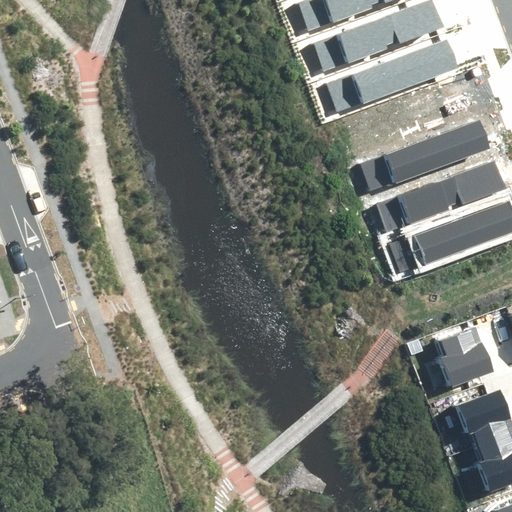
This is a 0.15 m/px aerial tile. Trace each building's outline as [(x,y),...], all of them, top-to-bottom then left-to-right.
[(315,0),(302,5),(312,31),(395,0),(315,0)] [(315,45),(325,71),(444,27),(434,1),(315,45)] [(329,85),(339,111),(458,67),(448,42),(329,85)] [(358,166),(369,192),(487,148),(478,123),(358,166)] [(378,206),(388,232),(507,188),(497,163),(378,206)] [(391,246),(401,271),(511,230),(511,206),(510,202),(391,246)] [(433,352),(444,382),(486,367),(470,322),(433,335),(438,350),(433,352)] [(492,379),(450,394),(461,425),(466,423),(472,438),(509,425),(492,379)] [(472,455),(483,486),(511,475),(511,433),(509,425),(472,438),(477,453),(472,455)] [(511,511),(511,494),(488,503),(491,511),(511,511)]
